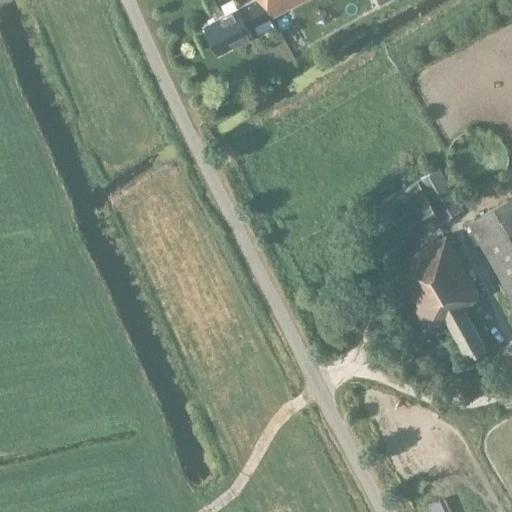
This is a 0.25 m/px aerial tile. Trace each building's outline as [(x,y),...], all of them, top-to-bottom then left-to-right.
[(251,0),(204,24),(218,52),(250,36),(246,28),(299,0),(251,0)] [(507,162),(507,159),(507,156),(506,154),(506,151),(505,149),(504,146),(503,144),(501,142),(500,139),(498,137),(496,136),(494,134),(491,133),(489,131),(487,130),(484,130),(482,129),(479,129),(476,129),(471,129),(468,130),(466,130),(463,131),(461,133),(459,134),(457,136),(455,137),(453,139),(451,142),(450,144),(449,146),(448,149),(447,151),(446,154),(446,156),(446,159),(446,162),(446,164),(447,167),(448,169),(449,172),(450,174),(451,176),(453,179),(455,180),(457,182),(459,184),(461,185),(463,187),(466,188),(468,188),(471,189),(474,189),(476,189),(479,189),(484,188),(487,188),(489,187),(494,184),(496,182),(498,181),(500,179),(501,176),(503,174),(504,172),(505,169),(506,167),(506,164),(507,162)] [(418,180),(370,206),(385,234),(433,208),(440,220),(460,209),(437,167),(417,178),(418,180)] [(511,196),(466,222),(511,301),(511,196)] [(390,265),(424,327),(443,317),(464,357),(483,347),(461,307),(478,298),(445,235),(390,265)]
